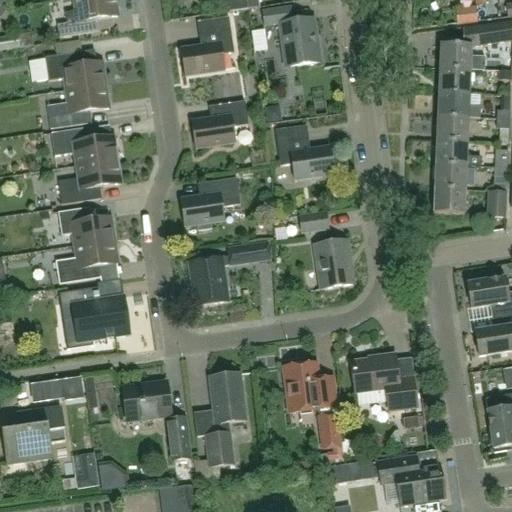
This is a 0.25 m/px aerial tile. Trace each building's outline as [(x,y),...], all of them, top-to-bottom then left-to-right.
[(114,0),(74,0),(76,12),(65,14),(67,25),(57,26),(59,39),(99,33),(97,21),(118,18),(114,0)] [(291,8),(261,12),(264,27),(278,25),(285,69),(320,64),(320,61),(323,61),(321,49),(318,49),(314,20),(293,23),(291,8)] [(460,11),(462,24),(477,22),(476,10),(460,11)] [(181,51),(185,78),(224,72),(222,57),(234,55),(229,19),(197,23),(200,48),(181,51)] [(511,24),(464,29),(464,30),(463,47),(440,46),(439,71),(470,72),(484,72),(484,61),(484,59),(471,59),(471,48),(511,44),(511,42),(511,24)] [(257,51),(270,50),(268,28),(255,29),(257,51)] [(17,35),(0,38),(0,52),(19,49),(17,35)] [(64,81),(66,93),(106,87),(102,63),(96,64),(95,52),(45,59),(48,83),(64,81)] [(484,61),(484,72),(498,73),(511,73),(511,72),(511,59),(504,59),(504,61),(484,61)] [(469,95),(470,72),(439,71),(438,94),(469,95)] [(511,73),(498,73),(498,82),(510,82),(511,73)] [(106,87),(66,93),(68,105),(47,108),(51,131),(92,125),(90,113),(109,110),(106,87)] [(469,95),(438,94),(437,118),(468,119),(481,120),(481,109),(469,108),(469,95)] [(192,123),(196,150),(235,144),(233,129),(248,126),(245,103),(215,107),(217,119),(192,123)] [(496,121),(509,121),(509,112),(496,112),(496,121)] [(468,143),(468,119),(437,118),(436,142),(468,143)] [(495,130),(508,130),(509,121),(496,121),(495,130)] [(275,132),(280,168),(292,166),(294,181),(334,175),(330,149),(310,152),(307,127),(275,132)] [(75,155),(77,167),(117,161),(114,138),(93,141),(91,129),(51,135),(55,158),(75,155)] [(468,143),(436,142),(435,166),(467,167),(468,143)] [(494,165),(507,165),(507,152),(495,151),(494,165)] [(117,161),(77,167),(79,180),(59,183),(62,206),(102,200),(100,188),(121,185),(117,161)] [(493,178),(506,179),(507,165),(494,165),(493,178)] [(466,191),(467,167),(435,166),(434,190),(466,191)] [(212,230),(211,224),(224,222),(222,209),(240,206),(236,179),(204,184),(206,197),(181,201),(185,228),(198,226),(199,232),(212,230)] [(465,216),(466,191),(434,190),(433,215),(465,216)] [(486,219),(503,220),(505,220),(506,193),(487,192),(486,219)] [(73,235),(75,247),(115,241),(111,218),(92,221),(90,209),(58,214),(62,237),(73,235)] [(299,218),(302,234),(328,230),(326,214),(299,218)] [(118,265),(115,241),(75,247),(77,260),(56,263),(60,286),(101,280),(99,268),(118,265)] [(353,286),(346,241),(315,246),(322,290),(353,286)] [(222,268),(227,267),(270,261),(267,245),(228,251),(229,258),(190,263),(197,308),(228,303),(222,268)] [(498,319),(511,316),(511,294),(507,295),(504,281),(467,287),(471,311),(496,307),(498,319)] [(89,327),(90,331),(85,332),(79,339),(81,348),(88,353),(96,351),(101,344),(101,340),(106,340),(111,343),(115,338),(129,336),(127,322),(131,317),(126,313),(123,298),(100,302),(98,290),(60,295),(63,317),(87,313),(88,319),(84,324),(89,327)] [(511,353),(511,316),(498,319),(500,331),(475,335),(478,359),(511,353)] [(352,363),(356,395),(357,394),(359,406),(388,403),(389,413),(418,409),(414,379),(398,381),(395,355),(380,357),(380,359),(352,363)] [(318,381),(316,365),(285,369),(290,414),(336,408),(332,380),(318,381)] [(206,437),(209,461),(209,469),(219,468),(234,466),(229,424),(247,422),(241,374),(209,378),(216,436),(206,437)] [(79,380),(61,383),(64,401),(64,404),(82,402),(79,380)] [(167,383),(123,388),(127,422),(171,417),(167,383)] [(511,396),(485,401),(493,454),(488,455),(488,456),(511,452),(511,396)] [(19,430),(2,433),(7,466),(51,459),(49,445),(65,442),(60,408),(17,415),(19,430)] [(332,449),(340,448),(336,416),(320,418),(324,450),(332,449)] [(185,419),(167,421),(172,461),(190,459),(185,419)] [(342,447),(340,448),(332,449),(333,452),(326,453),(327,465),(343,463),(342,447)] [(396,484),(400,508),(445,501),(439,467),(417,470),(416,458),(377,465),(380,487),(396,484)] [(209,469),(209,461),(193,463),(196,482),(220,479),(219,468),(209,469)] [(352,462),(329,466),(333,487),(356,483),(352,462)] [(195,511),(192,486),(159,490),(161,511),(195,511)]
